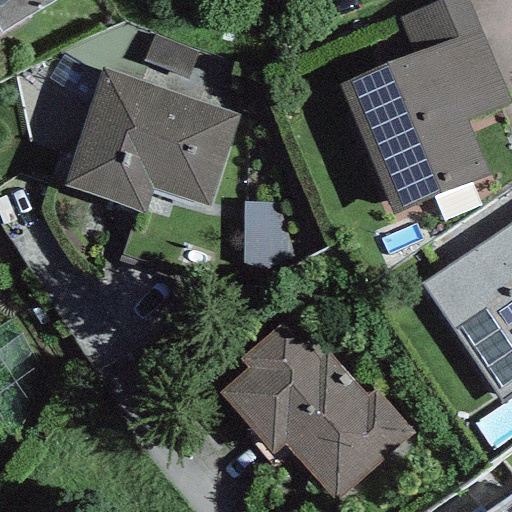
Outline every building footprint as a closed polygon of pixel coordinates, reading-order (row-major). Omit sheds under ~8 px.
[(61,0),(0,0),(0,35),(65,8),(61,0)] [(511,117),(481,39),(336,97),(388,230),(511,181),(511,117)] [(236,128),(101,88),(70,193),(206,232),(236,128)] [(511,240),(444,291),(511,382),(511,240)] [(355,511),(426,428),(314,335),(237,425),(340,511),(355,511)]
